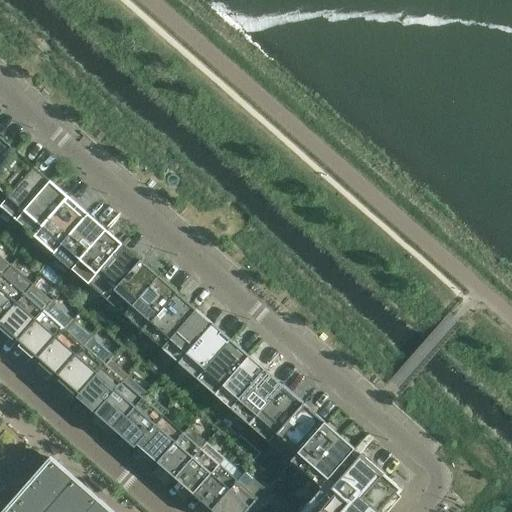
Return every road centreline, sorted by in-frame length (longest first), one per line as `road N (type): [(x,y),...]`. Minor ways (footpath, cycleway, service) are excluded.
road 1 (residential): [(0,87),(432,465),(437,490),(421,511)]
road 2 (residential): [(166,511),(0,368)]
